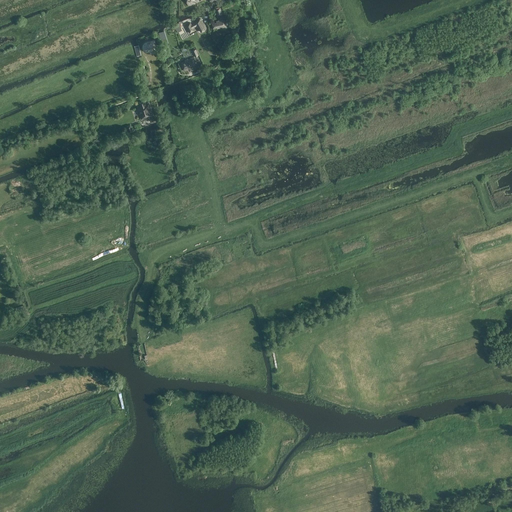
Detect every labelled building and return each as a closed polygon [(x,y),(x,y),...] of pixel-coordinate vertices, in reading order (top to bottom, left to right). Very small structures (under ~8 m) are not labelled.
[(200,18),(194,22),(195,22),(191,24),(190,22),(184,25),(189,33),(195,30),(194,28),(197,26),(199,30),(200,30),(201,32),(206,29),(200,18)] [(226,27),(224,19),(216,21),(216,23),(212,23),(213,29),(217,28),(217,29),(226,27)] [(164,31),(158,33),(161,40),(166,39),(164,31)] [(154,40),(146,42),(146,43),(145,43),(144,44),(144,45),(143,45),(143,46),(143,47),(143,48),(143,49),(144,49),(144,50),(145,51),(146,51),(146,52),(147,52),(148,52),(149,52),(157,50),(154,40)] [(198,67),(194,57),(185,61),(181,63),(185,71),(189,69),(191,69),(192,70),(198,67)] [(150,107),(149,103),(146,104),(144,101),(139,102),(140,106),(137,107),(141,119),(153,115),(150,107)]
